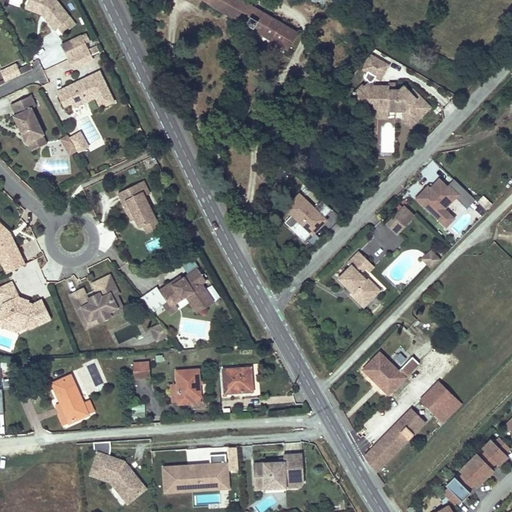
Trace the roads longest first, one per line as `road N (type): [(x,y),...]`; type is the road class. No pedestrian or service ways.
road 1 (residential): [(511,60),(267,312)]
road 2 (tertiary): [(110,0),(267,312)]
road 3 (tertiary): [(267,312),(382,511)]
road 4 (residential): [(55,224),(83,219),(95,245),(72,262),(54,253),(50,233)]
